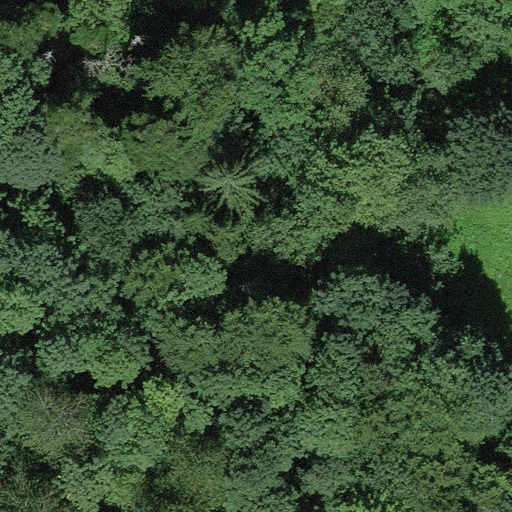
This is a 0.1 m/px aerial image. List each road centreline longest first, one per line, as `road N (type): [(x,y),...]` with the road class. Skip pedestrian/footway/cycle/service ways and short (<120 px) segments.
road 1 (track): [(377,511),(345,483),(195,390),(0,183)]
road 2 (track): [(441,0),(453,193),(511,354)]
